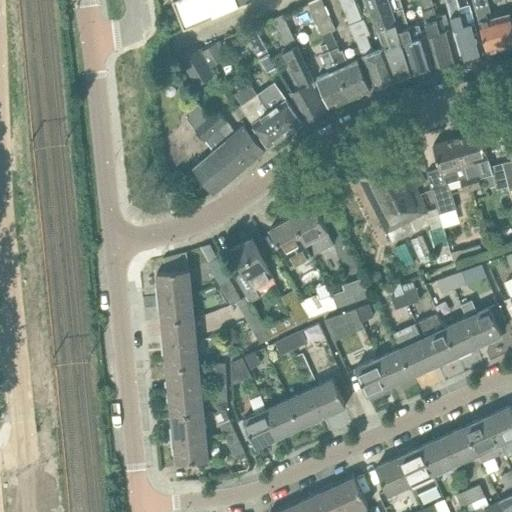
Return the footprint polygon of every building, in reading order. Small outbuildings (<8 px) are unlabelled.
[(238,6),(235,0),(172,0),(184,28),(238,6)] [(321,0),(314,0),(308,3),(326,42),(350,97),(371,88),(363,70),(357,57),(348,61),(342,48),(340,49),(331,31),(334,29),(328,16),(321,0)] [(394,79),(395,79),(383,46),(373,50),(367,34),(370,33),(364,17),(363,17),(355,0),(340,0),(356,37),(357,37),(374,86),(385,82),(386,85),(395,82),(394,79)] [(389,1),(388,0),(365,0),(383,46),(395,79),(413,73),(389,1)] [(400,0),(388,0),(389,1),(413,73),(432,66),(419,23),(409,26),(400,0)] [(432,0),(418,0),(419,2),(431,45),(437,64),(445,62),(449,64),(452,63),(455,59),(458,58),(453,39),(449,26),(445,12),(436,15),(432,0)] [(446,0),(446,1),(457,38),(462,57),(482,51),(477,32),(474,20),(469,3),(458,6),(456,0),(446,0)] [(511,20),(510,11),(501,14),(490,17),(485,0),(472,0),(487,50),(511,43),(511,20)] [(283,14),(272,18),(283,44),(294,39),(283,14)] [(328,70),(316,75),(321,88),(329,106),(350,97),(326,42),(320,45),(323,52),(321,53),(328,70)] [(213,43),(201,50),(210,65),(222,57),(213,43)] [(299,50),(297,43),(286,49),(281,51),(297,86),(290,90),(307,119),(326,108),(310,81),(313,80),(299,50)] [(199,49),(181,60),(195,84),(213,72),(199,49)] [(271,77),(281,71),(269,52),(259,58),(271,77)] [(250,82),(248,83),(255,93),(285,134),(303,121),(291,105),(274,80),(273,78),(256,91),(250,82)] [(285,134),(255,93),(248,83),(234,92),(242,103),(240,105),(269,146),(285,134)] [(215,191),(247,164),(205,115),(195,99),(185,108),(191,114),(187,118),(194,128),(205,140),(213,149),(194,166),(215,191)] [(266,148),(244,122),(236,129),(218,108),(217,110),(209,116),(196,99),(195,99),(205,115),(247,164),(266,148)] [(510,153),(511,160),(503,162),(509,184),(510,188),(511,187),(511,122),(503,125),(509,153),(510,153)] [(480,129),(457,136),(465,163),(472,188),(481,186),(478,177),(482,176),(492,173),(490,165),(491,165),(488,157),(486,149),(480,129)] [(439,213),(456,208),(448,181),(460,178),(463,191),(472,188),(465,163),(457,136),(433,143),(440,166),(427,170),(432,188),(432,189),(439,213)] [(408,148),(358,173),(367,191),(386,231),(387,231),(391,240),(430,223),(432,227),(428,228),(429,230),(443,225),(439,213),(432,189),(420,193),(417,186),(425,181),(408,148)] [(491,165),(490,165),(492,173),(496,187),(509,184),(503,162),(491,165)] [(328,230),(313,203),(290,216),(311,256),(313,255),(312,254),(334,242),(328,231),(328,230)] [(311,256),(290,216),(270,227),(291,267),(311,256)] [(250,300),(259,295),(254,286),(273,275),(252,237),(231,248),(243,271),(235,275),(246,295),(250,300)] [(480,242),(460,248),(462,254),(463,254),(482,248),(480,243),(480,242)] [(208,264),(221,289),(232,283),(217,256),(208,264)] [(191,292),(189,268),(157,271),(159,295),(191,292)] [(377,285),(383,279),(380,271),(372,269),(366,275),(368,283),(377,285)] [(449,274),(454,287),(467,283),(462,270),(449,274)] [(454,287),(449,274),(436,278),(441,291),(454,287)] [(334,298),(336,307),(370,295),(361,277),(342,284),(344,289),(331,293),(334,298)] [(402,290),(407,304),(420,299),(415,286),(413,280),(401,284),(403,290),(402,290)] [(232,283),(221,289),(230,305),(236,301),(240,298),(232,283)] [(336,307),(334,298),(331,293),(320,297),(318,292),(299,299),(294,289),(293,290),(308,315),(309,315),(309,316),(336,307)] [(293,290),(282,296),(291,313),(296,322),(308,315),(293,290)] [(402,290),(390,294),(395,308),(407,304),(402,290)] [(159,295),(162,319),(194,315),(191,292),(159,295)] [(240,298),(236,301),(242,311),(247,320),(257,314),(251,305),(245,295),(240,298)] [(467,316),(479,343),(502,333),(497,322),(505,318),(498,302),(478,311),(472,298),(461,303),(467,316)] [(369,302),(356,306),(362,320),(374,315),(369,302)] [(356,306),(324,318),(330,332),(362,320),(356,306)] [(438,311),(415,321),(434,364),(456,354),(438,311)] [(467,316),(445,326),(438,311),(456,354),(479,343),(467,316)] [(257,314),(247,320),(260,342),(270,336),(257,314)] [(162,319),(164,342),(196,339),(194,315),(162,319)] [(415,321),(393,331),(400,347),(412,374),(434,364),(415,321)] [(287,335),(293,348),(305,343),(299,330),(287,335)] [(293,348),(287,335),(275,341),(280,354),(293,348)] [(164,342),(167,366),(198,363),(196,339),(164,342)] [(390,384),(412,374),(400,347),(377,357),(390,384)] [(261,363),(255,350),(243,356),(251,375),(251,374),(249,368),(261,363)] [(303,351),(296,354),(308,380),(315,377),(303,351)] [(232,383),(251,375),(243,356),(231,361),(232,383)] [(355,367),(359,376),(367,394),(368,394),(371,399),(385,393),(383,387),(390,384),(377,357),(355,367)] [(215,385),(227,385),(226,361),(214,361),(215,385)] [(167,366),(169,390),(201,387),(198,363),(167,366)] [(346,404),(333,377),(311,387),(323,415),(346,404)] [(227,385),(215,385),(216,407),(228,406),(227,385)] [(169,390),(171,414),(203,411),(201,387),(169,390)] [(311,387),(288,398),(301,425),(323,415),(311,387)] [(244,419),(247,427),(256,445),(278,435),(266,409),(260,396),(251,400),(256,413),(244,419)] [(301,425),(288,398),(266,409),(278,435),(301,425)] [(501,443),(511,437),(511,408),(510,404),(488,414),(501,443)] [(213,412),(223,432),(235,427),(225,407),(213,412)] [(205,434),(203,411),(171,414),(174,438),(205,434)] [(488,414),(465,424),(478,453),(482,461),(505,451),(501,443),(488,414)] [(456,463),(478,453),(465,424),(443,435),(456,463)] [(235,427),(223,432),(234,456),(245,451),(235,427)] [(208,458),(205,434),(174,438),(176,461),(208,458)] [(434,473),(456,463),(443,435),(421,445),(434,473)] [(411,484),(434,473),(421,445),(398,455),(411,484)] [(376,465),(389,494),(411,484),(398,455),(376,465)] [(505,486),(511,483),(511,468),(500,474),(505,486)] [(344,511),(350,511),(368,504),(354,475),(332,485),(344,511)] [(480,482),(466,488),(472,501),(485,496),(480,482)] [(344,511),(332,485),(310,495),(318,511),(344,511)] [(466,488),(455,493),(461,506),(472,501),(466,488)] [(511,506),(511,493),(497,501),(503,511),(511,506)] [(318,511),(310,495),(289,505),(291,511),(318,511)] [(467,511),(503,511),(497,501),(485,507),(484,505),(476,509),(467,511)] [(422,507),(424,511),(439,511),(435,502),(422,507)]
